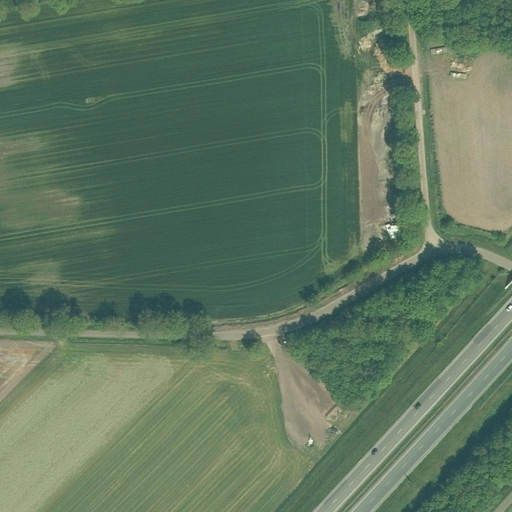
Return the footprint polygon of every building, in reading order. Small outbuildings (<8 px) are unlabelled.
[(366,139),(372,153),(383,148),(376,134),(366,139)] [(356,183),(388,171),(382,157),(351,169),(356,183)] [(376,203),(387,199),(380,184),(370,188),(376,203)] [(493,329),(511,308),(511,303),(510,302),(489,326),(493,329)] [(346,406),(339,413),(347,421),(354,414),(346,406)]
